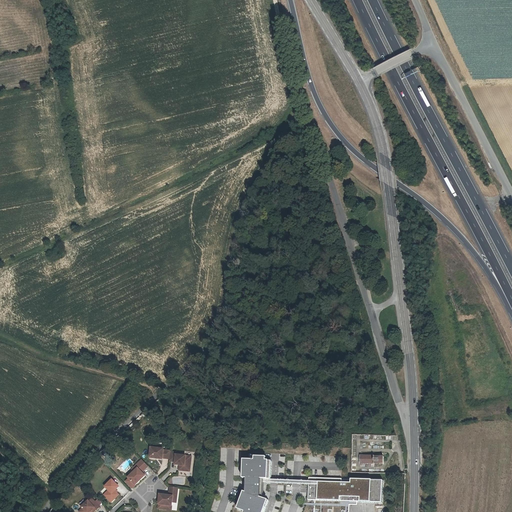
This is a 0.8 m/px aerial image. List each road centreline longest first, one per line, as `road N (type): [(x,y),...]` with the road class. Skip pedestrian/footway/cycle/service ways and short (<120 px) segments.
road 1 (unclassified): [(297,127),(240,203),(225,309),(195,356),(48,511)]
road 2 (motorway): [(291,0),(315,93),(340,136),(438,213),(511,305)]
road 3 (motorway): [(357,0),(511,298)]
road 4 (motorway): [(511,268),(372,0)]
road 5 (secondary): [(360,81),(386,156),(402,294)]
road 6 (unclassified): [(297,127),(312,129),(373,312)]
road 7 (residential): [(433,43),(511,193)]
road 8 (track): [(155,395),(140,382),(47,359),(0,336)]
road 9 (secondary): [(402,294),(414,445)]
road 10 (unclassified): [(373,312),(414,445)]
road 11 (track): [(277,0),(297,127)]
